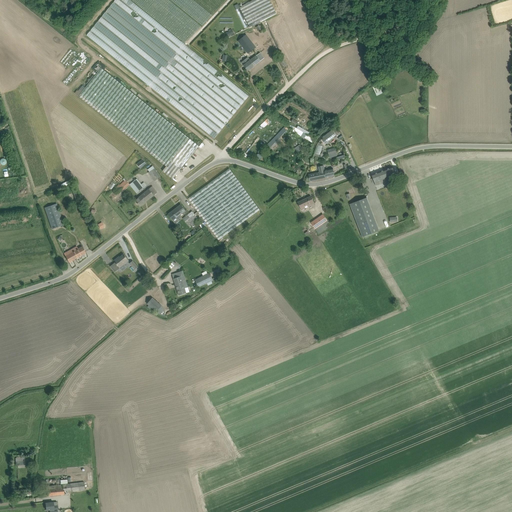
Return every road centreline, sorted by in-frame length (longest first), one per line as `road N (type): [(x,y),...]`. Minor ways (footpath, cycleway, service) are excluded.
road 1 (tertiary): [(124,231),(225,158),(314,184),(419,147),(511,146)]
road 2 (track): [(225,158),(315,58),(400,26),(416,0)]
road 3 (track): [(210,141),(26,0)]
road 4 (track): [(511,428),(308,511)]
road 5 (tertiary): [(0,298),(66,276),(124,231)]
